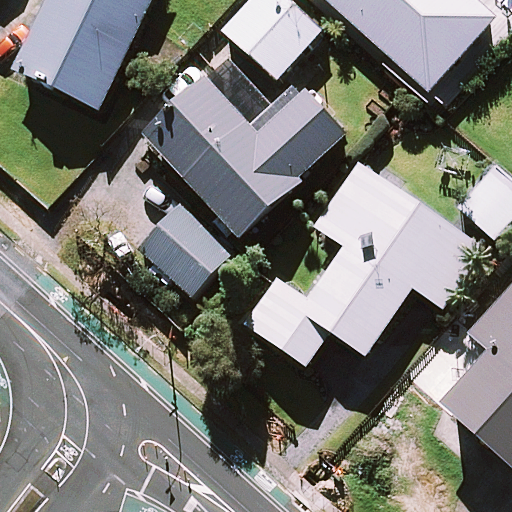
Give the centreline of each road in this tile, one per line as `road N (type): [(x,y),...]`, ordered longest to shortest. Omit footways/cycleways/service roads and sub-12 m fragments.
road 1 (residential): [(111,401),(234,511)]
road 2 (residential): [(0,301),(111,401)]
road 3 (residential): [(21,511),(111,401)]
